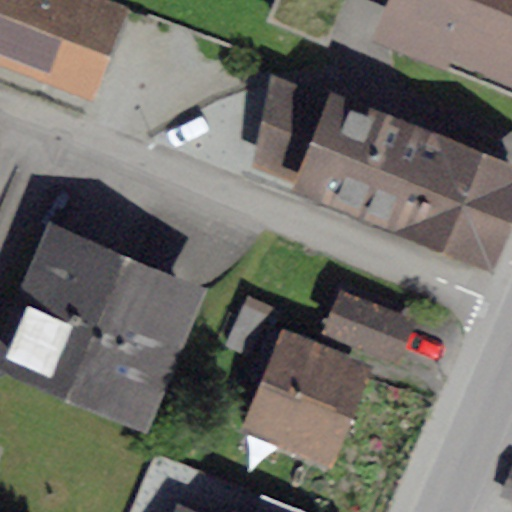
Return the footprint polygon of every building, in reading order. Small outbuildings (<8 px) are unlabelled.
[(0,0),(0,64),(94,103),(127,24),(68,0),(0,0)] [(280,0),(273,18),(325,39),(341,0),(280,0)] [(448,37),(511,62),(511,0),(406,0),(395,27),(444,47),(448,37)] [(397,228),(414,235),(418,224),(485,250),(500,214),(511,182),(511,176),(340,109),(339,111),(318,103),(289,98),(263,163),(384,211),(379,221),(397,228)] [(109,394),(111,389),(138,401),(183,295),(59,243),(14,348),(43,360),(41,365),(109,394)] [(410,309),(349,285),(332,329),(393,352),(410,309)] [(247,296),(227,341),(252,352),(272,307),(247,296)] [(244,425),(320,456),(358,363),(282,332),(244,425)]
